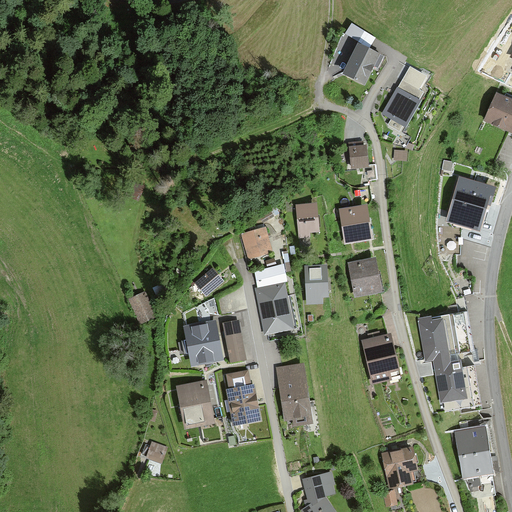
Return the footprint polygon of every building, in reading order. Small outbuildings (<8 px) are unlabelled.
[(343,35),(333,69),(345,73),(356,39),(343,35)] [(384,57),(363,46),(347,78),(369,88),(384,57)] [(502,75),(510,61),(499,55),(491,69),(502,75)] [(429,95),(406,81),(387,113),(410,127),(429,95)] [(511,102),(500,97),(488,126),(511,135),(511,102)] [(368,144),(351,145),(353,171),(370,170),(368,144)] [(498,192),(464,180),(449,224),(484,236),(498,192)] [(144,187),(130,182),(125,195),(139,201),(144,187)] [(321,205),(300,207),(303,235),(323,234),(321,205)] [(372,208),(344,212),(349,245),(377,240),(372,208)] [(272,211),(253,220),(257,228),(276,218),(272,211)] [(268,231),(245,237),(251,259),(274,253),(268,231)] [(379,261),(353,266),(358,297),(385,292),(379,261)] [(328,266),(309,267),(311,304),(330,303),(328,266)] [(226,285),(216,273),(198,289),(208,300),(226,285)] [(288,285),(261,290),(270,336),(297,331),(288,285)] [(146,294),(133,300),(143,323),(156,318),(146,294)] [(447,316),(455,371),(475,368),(466,313),(447,316)] [(455,371),(447,316),(422,320),(428,360),(435,359),(438,374),(455,371)] [(217,325),(186,331),(194,368),(224,362),(217,325)] [(240,325),(225,328),(232,364),(247,361),(240,325)] [(392,337),(365,343),(375,384),(402,377),(392,337)] [(305,367),(280,372),(289,422),(314,417),(305,367)] [(455,371),(438,374),(443,408),(480,403),(475,368),(455,371)] [(253,374),(227,379),(236,427),(262,422),(253,374)] [(207,385),(180,391),(188,429),(216,423),(207,385)] [(490,430),(461,435),(469,478),(497,473),(490,430)] [(169,450),(153,444),(147,460),(163,465),(169,450)] [(415,449),(384,456),(391,487),(419,481),(417,473),(420,472),(415,449)] [(335,473),(306,481),(311,506),(305,510),(305,511),(337,511),(328,499),(341,494),(335,473)] [(396,492),(385,495),(388,507),(398,505),(396,492)]
